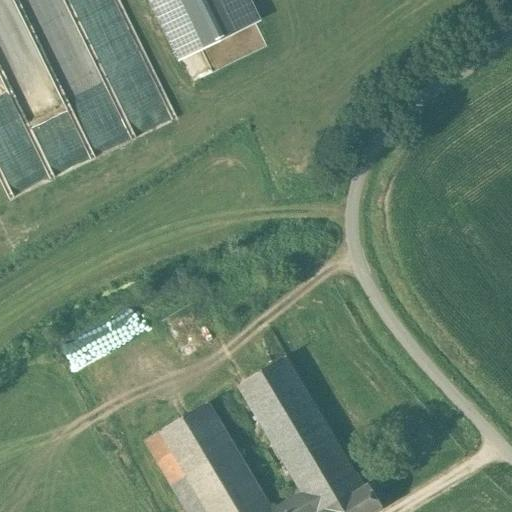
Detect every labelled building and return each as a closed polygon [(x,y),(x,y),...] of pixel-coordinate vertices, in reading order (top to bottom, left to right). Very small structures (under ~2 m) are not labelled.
[(249,0),(146,0),(176,59),(259,19),(249,0)] [(321,511),(365,486),(288,355),(239,384),(300,488),(314,511),(321,511)] [(210,401),(161,430),(209,511),(276,511),(274,508),(210,401)] [(209,511),(161,430),(145,439),(188,511),(209,511)] [(321,511),(374,511),(383,507),(370,483),(365,486),(321,511)] [(296,495),(274,508),(276,511),(314,511),(300,488),(294,491),(296,495)]
